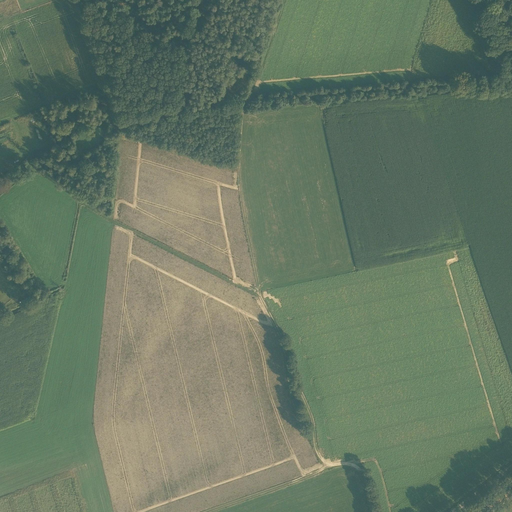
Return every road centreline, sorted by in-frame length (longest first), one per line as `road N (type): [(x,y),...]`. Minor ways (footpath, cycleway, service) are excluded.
road 1 (track): [(284,0),(247,93),(239,179),(261,296),(317,452),(330,464)]
road 2 (track): [(261,296),(103,216),(35,168),(0,194)]
road 3 (track): [(330,464),(207,511)]
